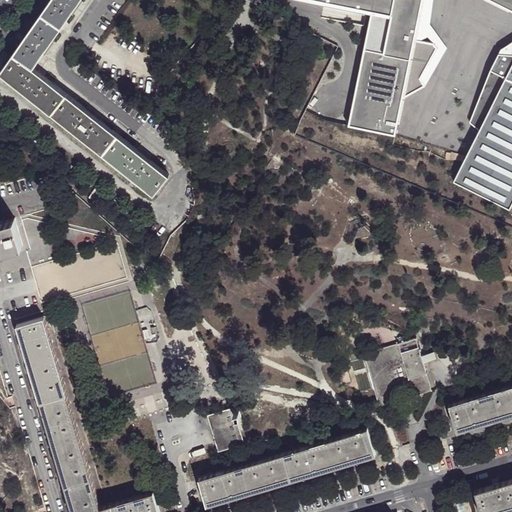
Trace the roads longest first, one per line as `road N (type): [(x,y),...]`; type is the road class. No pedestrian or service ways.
road 1 (residential): [(0,315),(58,511)]
road 2 (residential): [(433,364),(437,391),(414,440),(427,483)]
